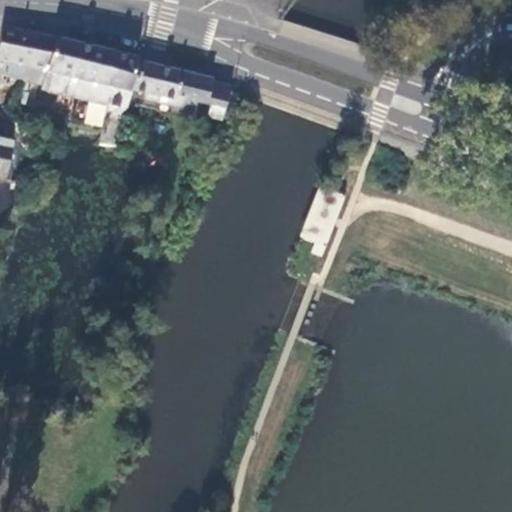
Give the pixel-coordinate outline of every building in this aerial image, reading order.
[(106,86),(113,52),(2,28),(0,36),(0,75),(42,84),(41,89),(108,107),(112,88),(106,86)] [(130,90),(137,63),(137,58),(113,52),(106,86),(112,88),(130,93),(130,90)] [(206,105),(212,81),(137,63),(130,90),(145,94),(175,101),(176,98),(195,102),(206,105)] [(105,117),(123,121),(130,93),(112,88),(108,107),(105,117)] [(191,117),(195,102),(176,98),(175,101),(145,94),(143,101),(171,108),(171,112),(191,117)] [(0,144),(12,146),(14,140),(0,138),(0,144)] [(0,174),(5,175),(12,146),(0,144),(0,174)] [(301,238),(314,244),(311,255),(322,260),(345,197),(337,195),(319,188),(301,238)]
